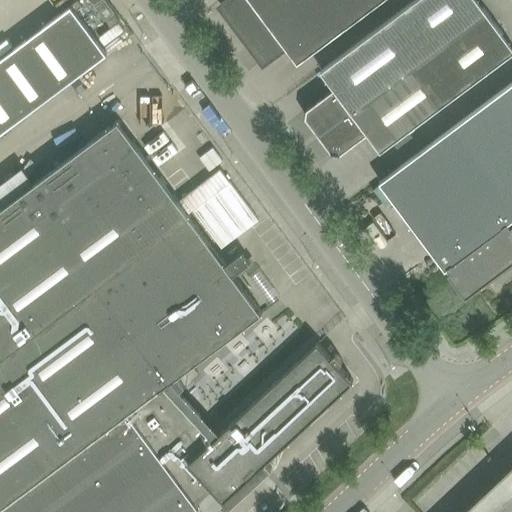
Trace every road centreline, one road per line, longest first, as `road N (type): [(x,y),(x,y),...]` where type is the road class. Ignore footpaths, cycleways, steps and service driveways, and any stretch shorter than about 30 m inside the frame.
road 1 (unknown): [(0,167),(120,82),(139,72),(153,86),(372,359),(339,405),(276,464)]
road 2 (unclassified): [(150,0),(452,404)]
road 3 (tertiary): [(337,511),(452,404)]
